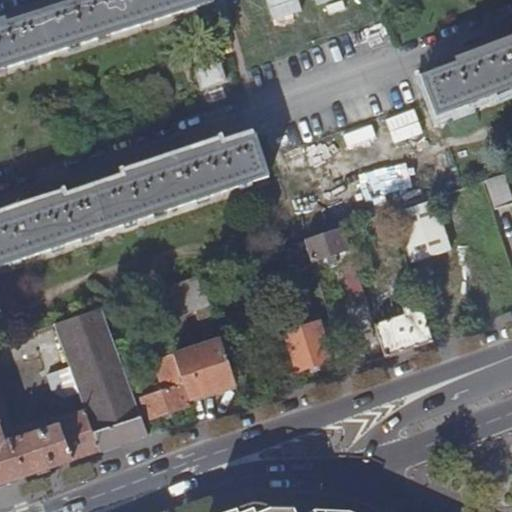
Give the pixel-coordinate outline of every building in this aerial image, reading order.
[(0,70),(213,2),(211,0),(89,0),(0,28),(0,70)] [(495,52),(423,79),(437,116),(511,88),(511,45),(508,47),(506,42),(493,47),(495,52)] [(196,73),(201,90),(225,83),(220,66),(196,73)] [(0,224),(0,266),(267,177),(254,139),(180,164),(178,160),(165,164),(167,168),(23,217),(22,212),(9,217),(11,221),(0,224)] [(511,201),(504,175),(484,181),(494,211),(511,205),(511,201)] [(434,202),(395,216),(411,265),(451,252),(434,202)] [(342,230),(304,242),(311,262),(348,249),(342,230)] [(391,240),(362,249),(375,287),(403,278),(391,240)] [(301,243),(290,247),(298,270),(312,265),(311,262),(304,242),(301,243)] [(354,302),(365,298),(352,262),(342,265),(354,302)] [(199,277),(152,293),(161,321),(209,305),(199,277)] [(374,327),(384,358),(431,343),(419,304),(414,303),(405,306),(403,310),(404,317),(374,327)] [(79,394),(85,412),(99,453),(147,437),(101,310),(54,325),(69,369),(70,370),(79,394)] [(320,324),(282,336),(294,372),(294,373),(332,360),(320,324)] [(221,342),(174,357),(189,403),(236,387),(221,342)] [(189,403),(174,357),(154,364),(163,392),(141,399),(148,421),(190,407),(189,403)] [(63,400),(79,394),(70,370),(69,369),(47,377),(53,392),(63,400)] [(0,486),(99,453),(85,412),(52,423),(54,428),(5,445),(0,429),(0,486)]
